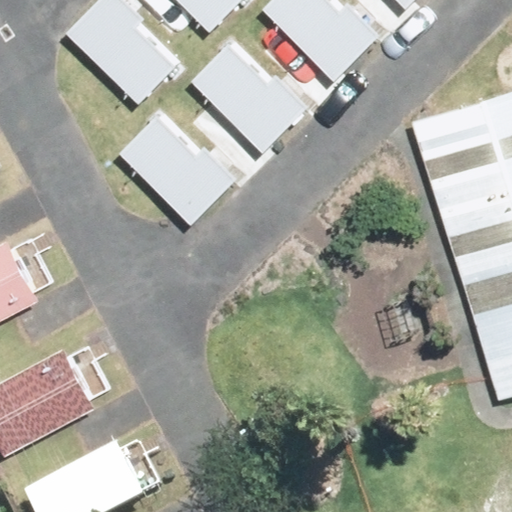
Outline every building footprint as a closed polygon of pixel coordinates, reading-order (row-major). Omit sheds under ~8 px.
[(149,0),(96,0),(78,19),(152,88),(187,51),(148,15),(156,6),(149,0)] [(195,0),(223,26),(247,0),(195,0)] [(288,0),(351,62),(395,17),(377,0),(288,0)] [(204,66),(275,137),(320,92),(286,59),(277,67),(240,30),(204,66)] [(511,89),(432,112),(511,391),(511,89)] [(133,141),(204,212),(249,167),(215,133),(206,142),(169,105),(133,141)] [(23,226),(0,237),(0,328),(60,299),(23,226)] [(84,337),(0,378),(0,409),(25,458),(121,409),(84,337)] [(138,436),(41,485),(55,511),(153,511),(172,503),(138,436)] [(363,511),(410,511),(441,500),(428,467),(357,494),(363,511)]
